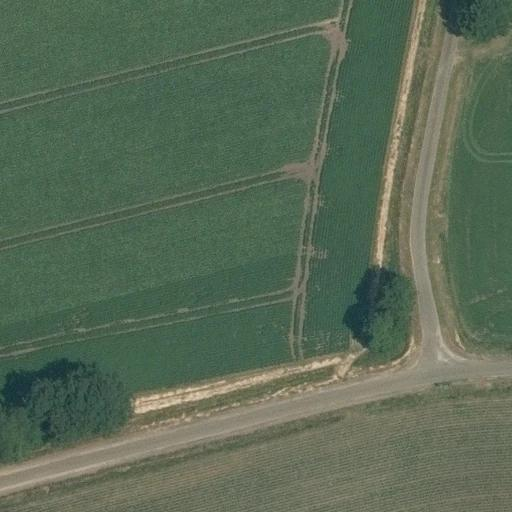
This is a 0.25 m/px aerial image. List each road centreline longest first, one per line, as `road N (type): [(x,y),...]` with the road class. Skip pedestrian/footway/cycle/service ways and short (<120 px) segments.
road 1 (unclassified): [(0,481),(437,374)]
road 2 (unclassified): [(437,374),(416,248),(457,0)]
